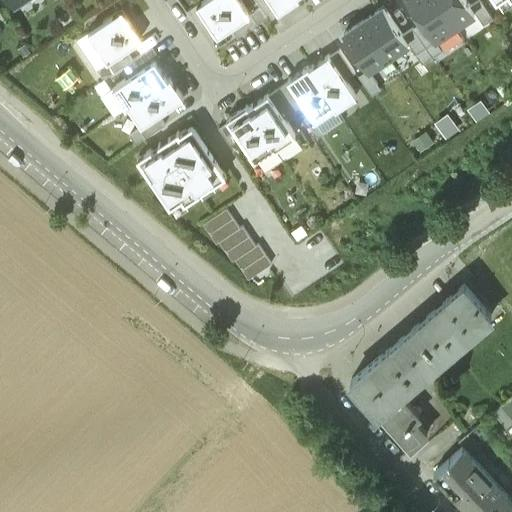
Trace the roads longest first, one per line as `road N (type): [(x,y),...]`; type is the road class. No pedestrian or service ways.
road 1 (tertiary): [(0,120),(240,322),(265,337),(301,340)]
road 2 (tertiary): [(301,340),(332,332),(511,206)]
road 3 (residential): [(162,0),(209,69),(224,76),(342,0)]
road 4 (residential): [(301,340),(316,391),(434,511)]
